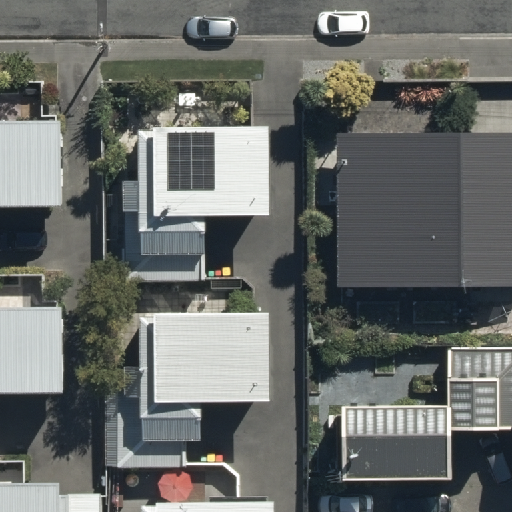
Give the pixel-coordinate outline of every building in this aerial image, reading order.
[(203,274),(203,204),(267,204),(267,112),(187,112),(187,103),(170,103),(170,111),(152,111),(151,117),(137,117),(137,169),(124,169),(124,274),(203,274)] [(0,195),(59,196),(59,107),(0,105),(0,195)] [(511,140),(348,140),(348,257),(511,257),(511,140)] [(0,380),(60,380),(59,291),(0,291),(0,380)] [(201,432),(201,386),(267,386),(267,297),(152,297),(152,302),(139,302),(139,354),(125,353),(125,372),(117,372),(117,461),(190,461),(190,432),(201,432)] [(444,387),(340,387),(340,468),(449,468),(449,419),(511,419),(511,345),(444,346),(444,387)] [(0,511),(104,511),(105,484),(71,484),(71,480),(58,480),(58,467),(0,467),(0,511)] [(275,511),(275,485),(150,485),(149,511),(275,511)]
